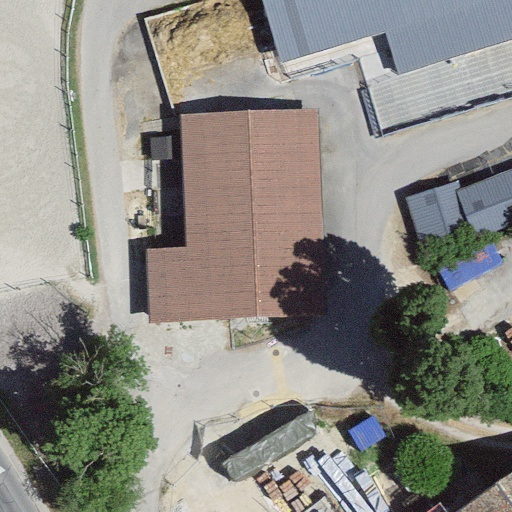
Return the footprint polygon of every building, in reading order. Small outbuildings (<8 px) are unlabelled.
[(511,0),(255,0),(276,69),(384,34),(403,80),(511,41),(511,0)] [(140,253),(144,323),(324,313),(313,110),(178,117),(185,251),(140,253)] [(511,170),(451,191),(473,241),(511,226),(511,170)] [(272,511),(247,472),(201,501),(208,511),(272,511)] [(511,511),(511,479),(470,511),(511,511)]
